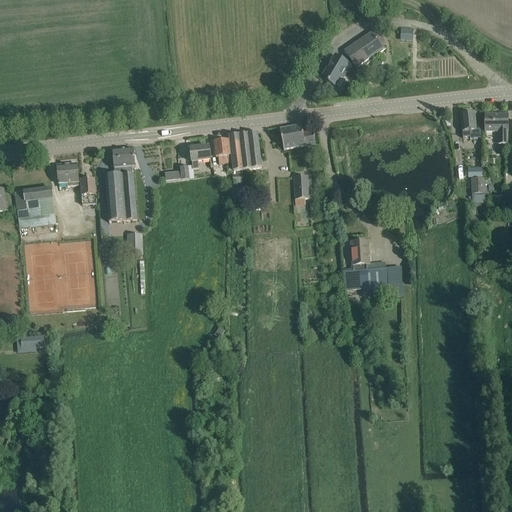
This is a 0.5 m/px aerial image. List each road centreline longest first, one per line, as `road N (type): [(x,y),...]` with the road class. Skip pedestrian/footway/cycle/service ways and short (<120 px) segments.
road 1 (tertiary): [(0,151),(297,116)]
road 2 (residential): [(502,93),(436,31),(381,20),(336,43),(297,116)]
road 3 (tertiary): [(297,116),(502,93)]
road 4 (unknown): [(322,113),(338,177),(392,248)]
